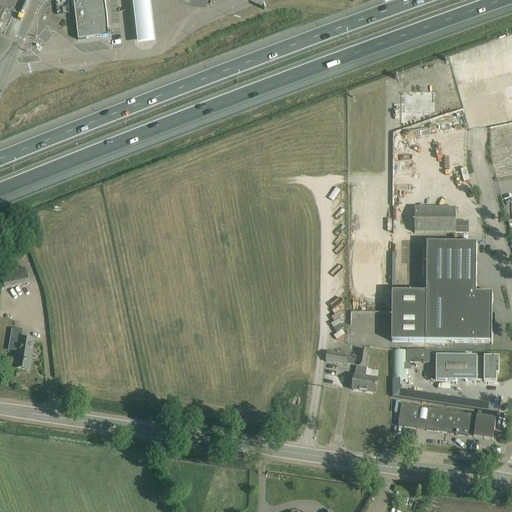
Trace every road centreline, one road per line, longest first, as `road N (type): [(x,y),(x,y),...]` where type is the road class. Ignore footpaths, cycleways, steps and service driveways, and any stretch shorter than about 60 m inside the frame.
road 1 (motorway): [(0,190),(500,0)]
road 2 (motorway): [(414,0),(0,158)]
road 3 (tertiary): [(433,471),(0,408)]
road 4 (unclassified): [(511,285),(472,149)]
